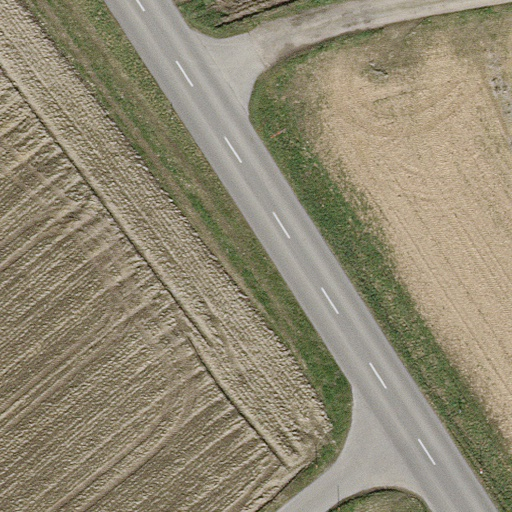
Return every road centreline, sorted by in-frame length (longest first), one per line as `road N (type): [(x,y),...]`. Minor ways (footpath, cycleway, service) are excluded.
road 1 (tertiary): [(477,511),(130,0)]
road 2 (track): [(187,88),(374,11),(450,0)]
